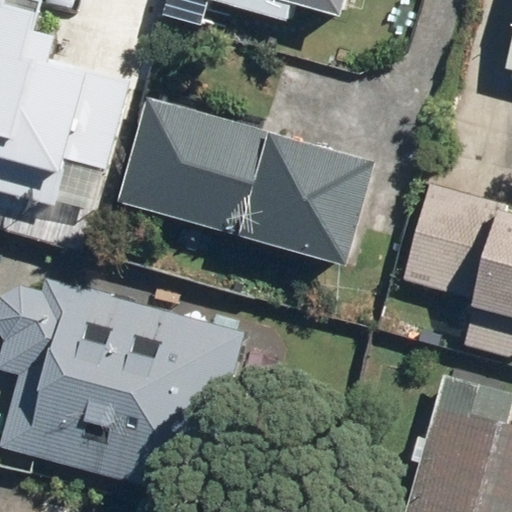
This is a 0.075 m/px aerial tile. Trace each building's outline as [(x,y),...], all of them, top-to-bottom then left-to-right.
[(21,0),(0,0),(0,195),(100,222),(138,81),(63,61),(69,41),(46,35),(51,16),(20,8),(21,0)] [(210,0),(210,2),(295,26),(299,10),(351,24),(357,0),(210,0)] [(152,102),(123,206),(351,269),(380,165),(152,102)] [(482,303),(470,349),(511,360),(511,205),(431,185),(406,283),(482,303)] [(4,371),(24,376),(5,449),(202,502),(247,335),(50,282),(47,292),(26,287),(3,298),(0,314),(0,327),(9,342),(4,371)] [(511,511),(511,397),(449,380),(411,511),(511,511)]
